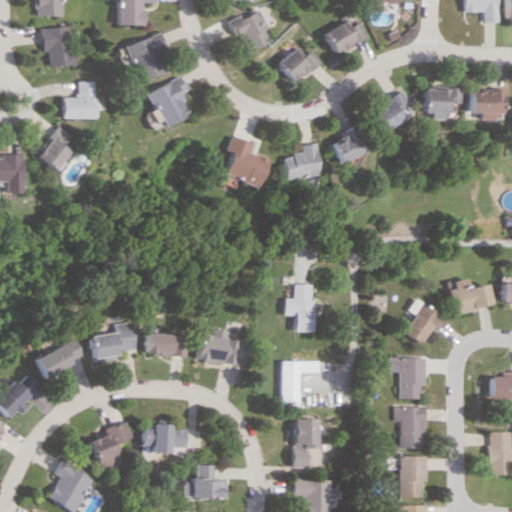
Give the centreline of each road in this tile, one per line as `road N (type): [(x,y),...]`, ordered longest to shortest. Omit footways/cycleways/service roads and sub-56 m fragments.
road 1 (residential): [(183,0),(187,28),(217,87),(243,105),(277,111),(315,103),(393,54),(511,53)]
road 2 (residential): [(254,511),(257,457),(241,425),(218,400),(186,389),(140,386),(61,409),(0,492)]
road 3 (residential): [(453,511),(455,360),(472,344),(511,338)]
